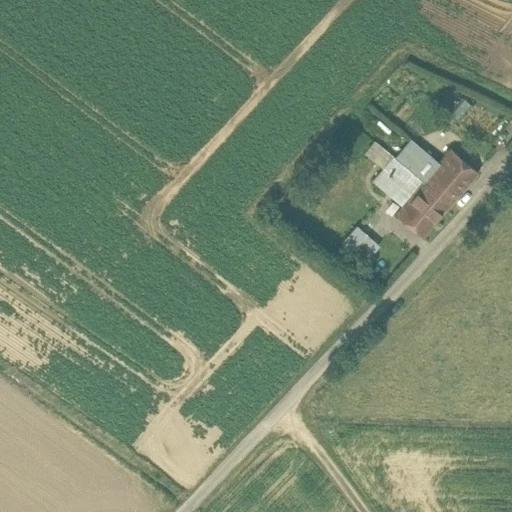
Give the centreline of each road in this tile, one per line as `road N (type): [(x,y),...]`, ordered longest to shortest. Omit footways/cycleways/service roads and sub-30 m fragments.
road 1 (track): [(511,157),(458,227),(184,511)]
road 2 (track): [(363,511),(284,406)]
